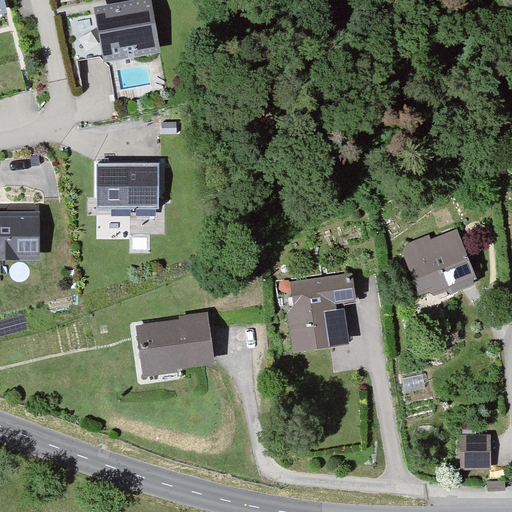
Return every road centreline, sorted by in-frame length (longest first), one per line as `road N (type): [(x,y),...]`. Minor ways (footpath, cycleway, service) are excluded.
road 1 (tertiary): [(293,511),(153,481),(0,425)]
road 2 (residential): [(242,360),(267,469),(400,489)]
road 3 (residential): [(39,0),(64,102),(61,124),(46,138),(0,148)]
road 4 (residential): [(375,348),(400,489)]
